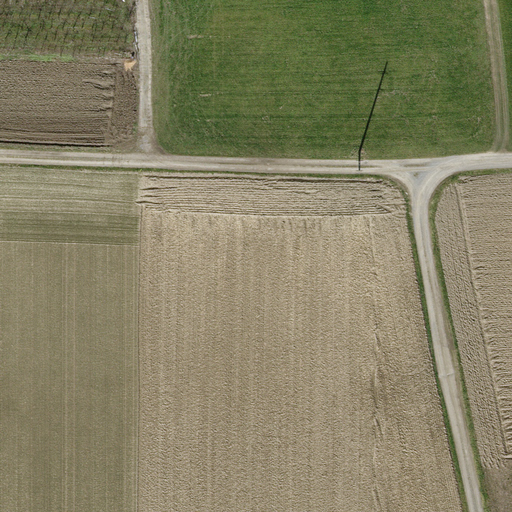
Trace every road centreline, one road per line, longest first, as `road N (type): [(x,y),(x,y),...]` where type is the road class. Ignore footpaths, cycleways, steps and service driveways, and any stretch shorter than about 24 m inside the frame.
road 1 (track): [(414,166),(0,157)]
road 2 (track): [(478,511),(414,166)]
